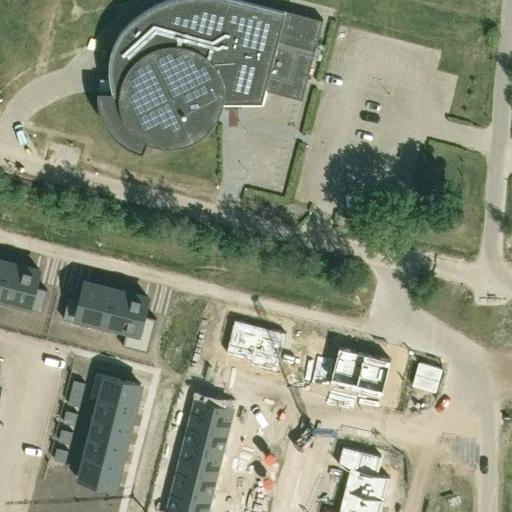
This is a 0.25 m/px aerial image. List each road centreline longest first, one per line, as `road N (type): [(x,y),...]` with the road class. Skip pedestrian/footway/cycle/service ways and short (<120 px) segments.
road 1 (residential): [(400,260),(0,160)]
road 2 (residential): [(0,241),(379,334)]
road 3 (residential): [(511,22),(490,282)]
road 4 (residential): [(0,343),(34,351),(0,495)]
road 5 (residential): [(472,357),(463,406),(426,446),(409,511)]
road 6 (residential): [(472,357),(488,402),(488,511)]
